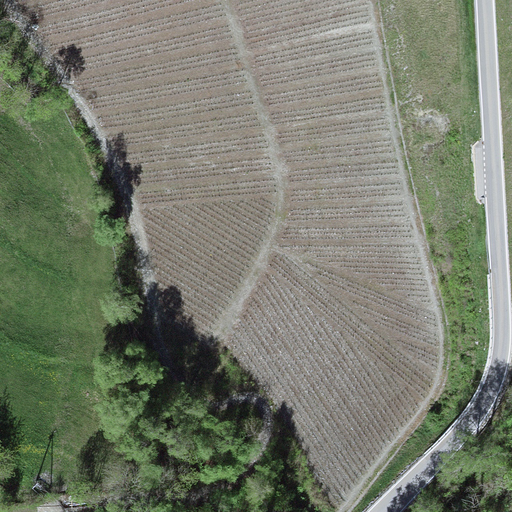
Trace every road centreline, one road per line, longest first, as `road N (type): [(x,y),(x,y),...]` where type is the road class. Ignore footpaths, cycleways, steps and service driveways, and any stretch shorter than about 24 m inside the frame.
road 1 (track): [(22,0),(125,168),(170,364),(210,398),(255,402),(265,418),(237,461),(0,507)]
road 2 (tertiary): [(486,0),(504,323),(499,361),(481,404),(383,511)]
road 3 (track): [(370,0),(442,333),(430,392),(346,511)]
road 4 (track): [(228,0),(281,198),(195,386)]
